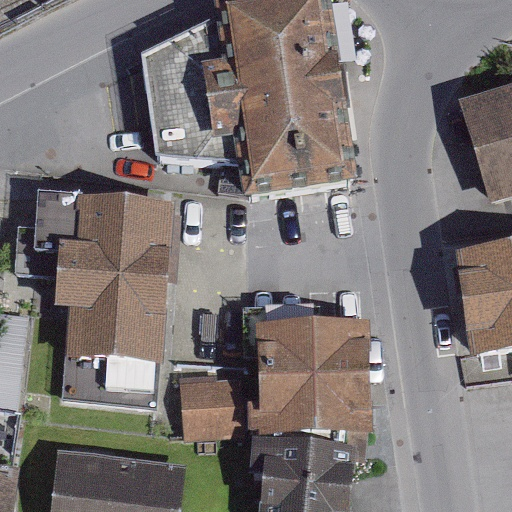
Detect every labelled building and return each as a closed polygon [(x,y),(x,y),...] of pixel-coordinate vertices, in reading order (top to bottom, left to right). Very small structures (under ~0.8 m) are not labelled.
[(327,8),(212,25),(215,38),(140,75),(156,176),(237,182),(244,222),(359,206),(327,8)] [(511,101),(458,118),(490,221),(511,214),(511,101)] [(174,221),(40,211),(38,242),(19,240),(16,287),(57,290),(54,328),(68,329),(62,413),(159,420),(174,221)] [(511,265),(456,273),(470,379),(511,373),(511,265)] [(29,325),(0,321),(0,389),(22,392),(29,325)] [(370,341),(257,344),(259,420),(247,420),(248,450),(259,449),(260,455),(347,454),(347,465),(356,465),(357,472),(366,471),(366,451),(374,451),(370,341)] [(241,387),(179,391),(183,450),(245,446),(241,387)] [(0,511),(16,511),(20,487),(10,486),(20,424),(0,421),(0,511)] [(347,465),(253,455),(249,494),(263,495),(261,511),(353,511),(357,472),(356,465),(347,465)] [(182,511),(187,478),(59,462),(53,511),(182,511)]
